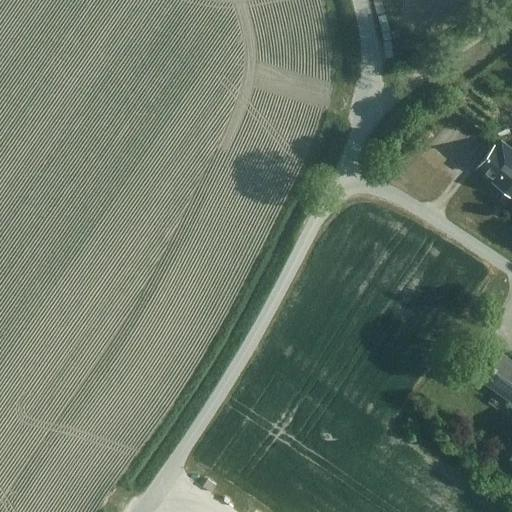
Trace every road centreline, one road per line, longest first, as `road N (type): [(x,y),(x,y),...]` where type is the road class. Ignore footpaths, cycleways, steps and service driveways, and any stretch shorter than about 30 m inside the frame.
road 1 (unclassified): [(137,511),(249,345),(363,127)]
road 2 (unclassified): [(363,127),(511,12)]
road 3 (unclassified): [(363,127),(369,57),(358,0)]
